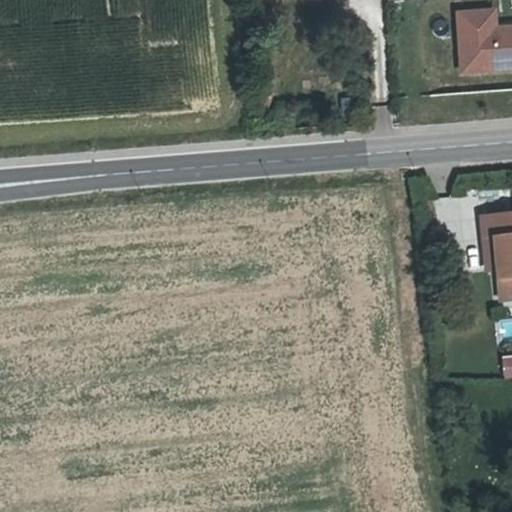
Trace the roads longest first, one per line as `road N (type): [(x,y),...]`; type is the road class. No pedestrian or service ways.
road 1 (tertiary): [(0,191),(382,161)]
road 2 (residential): [(368,0),(382,161)]
road 3 (tertiary): [(382,161),(511,148)]
